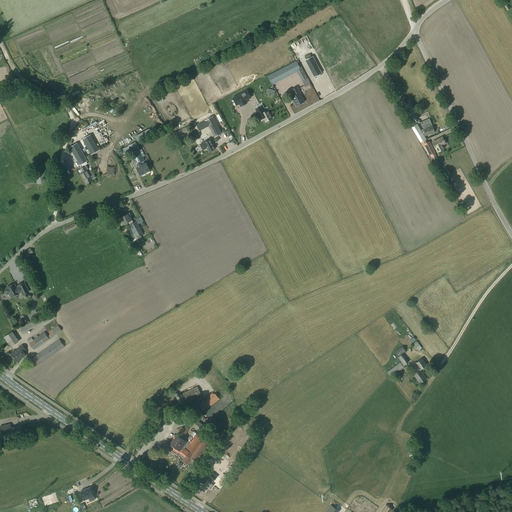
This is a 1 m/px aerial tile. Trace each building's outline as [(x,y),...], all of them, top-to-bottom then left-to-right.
[(335,41),(328,46),(338,61),(344,57),(335,41)] [(272,85),(298,71),(301,77),(304,75),(297,61),(267,76),(272,85)] [(297,86),(290,90),(293,96),(291,97),(296,106),(304,102),(299,93),(301,92),(297,86)] [(247,90),(233,98),(237,105),(239,103),(241,106),(247,102),(246,100),(251,97),(247,90)] [(256,105),(245,111),(248,115),(247,115),(248,117),(251,116),(252,118),(261,113),(266,121),(272,118),(267,110),(266,108),(260,111),(256,105)] [(426,113),(419,117),(421,122),(429,119),(429,118),(429,119),(436,115),(433,111),(427,114),(426,113)] [(222,133),(213,117),(206,120),(206,121),(197,126),(199,129),(208,124),(215,136),(222,133)] [(429,119),(421,122),(424,130),(421,131),(424,136),(434,132),(429,119)] [(424,136),(421,131),(417,124),(411,127),(412,129),(421,143),(426,139),(424,136)] [(186,127),(177,132),(179,136),(189,132),(186,127)] [(91,135),(83,139),(91,153),(98,149),(91,135)] [(441,145),(444,143),(441,138),(432,142),(437,152),(443,149),(441,145)] [(210,139),(200,144),(203,150),(208,147),(207,145),(206,146),(205,143),(211,140),(210,139)] [(208,147),(203,150),(203,151),(206,149),(209,153),(216,149),(211,140),(205,143),(206,146),(207,145),(208,147)] [(429,141),(425,144),(431,155),(436,153),(429,141)] [(77,143),(69,147),(80,165),(87,161),(77,143)] [(136,143),(123,149),(125,154),(131,151),(138,167),(136,168),(139,175),(141,174),(142,176),(148,173),(147,171),(149,170),(146,163),(144,164),(143,162),(144,161),(142,156),(144,155),(142,152),(140,153),(136,143)] [(436,156),(432,158),(436,166),(438,171),(442,169),(436,156)] [(84,166),(80,168),(83,173),(80,174),(86,184),(92,181),(89,175),(84,166)] [(44,173),(35,174),(37,183),(45,182),(44,173)] [(121,217),(120,217),(121,218),(118,219),(121,226),(129,222),(133,229),(131,230),(134,234),(135,234),(138,239),(141,237),(140,235),(142,234),(135,221),(133,222),(130,217),(129,217),(127,214),(122,217),(121,217)] [(77,223),(64,229),(66,232),(78,227),(77,223)] [(30,249),(23,254),(27,259),(34,253),(30,249)] [(7,288),(4,290),(6,294),(9,292),(11,297),(19,294),(19,293),(21,292),(22,295),(29,292),(24,282),(18,285),(18,287),(16,288),(14,284),(6,288),(7,288)] [(52,313),(20,328),(23,334),(55,318),(52,313)] [(33,340),(29,343),(34,350),(62,331),(58,326),(46,334),(45,332),(38,337),(36,338),(33,340)] [(4,337),(4,338),(10,347),(19,341),(13,332),(7,335),(4,337)] [(59,340),(31,359),(36,366),(64,347),(59,340)] [(18,349),(11,354),(16,362),(26,356),(23,352),(25,350),(22,345),(17,348),(18,349)] [(402,347),(395,352),(398,356),(405,351),(402,347)] [(402,354),(398,357),(401,362),(404,366),(408,363),(402,354)] [(419,370),(413,374),(420,383),(426,379),(420,370),(426,366),(422,359),(415,364),(419,370)] [(400,363),(387,372),(391,377),(403,368),(400,363)] [(178,392),(174,394),(180,405),(201,396),(197,387),(179,395),(178,392)] [(198,405),(196,407),(200,413),(203,411),(203,412),(219,399),(214,392),(198,404),(198,405)] [(192,417),(182,431),(185,433),(191,425),(200,431),(204,425),(192,417)] [(10,424),(0,426),(2,435),(11,433),(12,436),(22,434),(19,424),(10,427),(10,424)] [(198,463),(211,444),(193,431),(190,436),(189,436),(185,441),(176,435),(170,444),(186,455),(191,458),(198,463)] [(352,453),(345,459),(349,463),(355,457),(352,453)] [(186,455),(182,461),(187,464),(191,458),(186,455)] [(210,483),(211,483),(209,481),(210,480),(212,481),(216,476),(206,469),(203,474),(206,477),(205,479),(204,478),(198,487),(204,491),(208,487),(210,488),(212,485),(210,483)] [(90,487),(80,491),(82,494),(81,495),(81,497),(83,497),(84,500),(88,498),(90,502),(95,500),(93,496),(90,487)]
